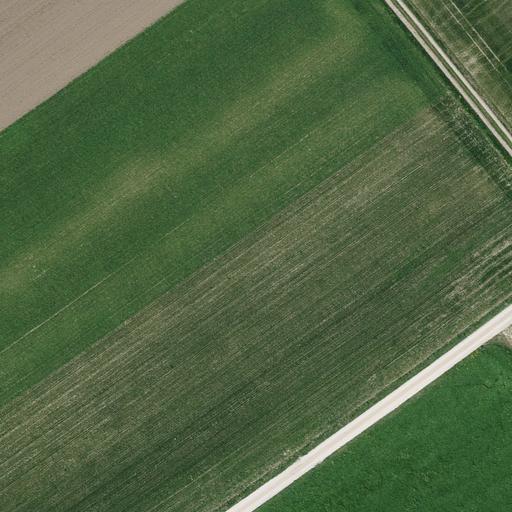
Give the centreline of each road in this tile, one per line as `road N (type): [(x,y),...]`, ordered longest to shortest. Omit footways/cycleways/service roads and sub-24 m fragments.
road 1 (unclassified): [(511,313),(233,511)]
road 2 (track): [(393,0),(511,145)]
